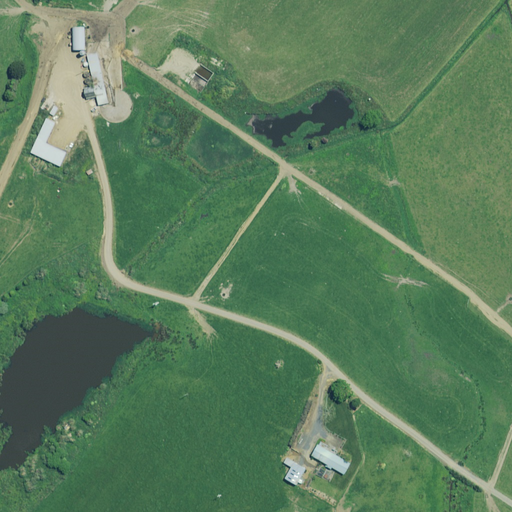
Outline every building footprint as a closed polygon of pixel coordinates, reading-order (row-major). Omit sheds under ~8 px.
[(85,50),(86,28),(74,27),(73,50),(85,50)] [(99,105),(109,103),(98,54),(88,55),(95,90),(86,92),(88,99),(97,97),(99,105)] [(54,101),(48,97),(45,104),(51,107),(54,101)] [(59,108),(55,106),(51,113),(55,116),(59,108)] [(56,123),(47,119),(32,153),(62,166),(68,152),(47,143),(56,123)] [(331,470),(333,467),(345,474),(351,464),(319,445),(313,456),(329,465),(327,468),(331,470)] [(306,468),(288,460),(286,464),(292,467),(286,479),(298,485),(306,468)]
